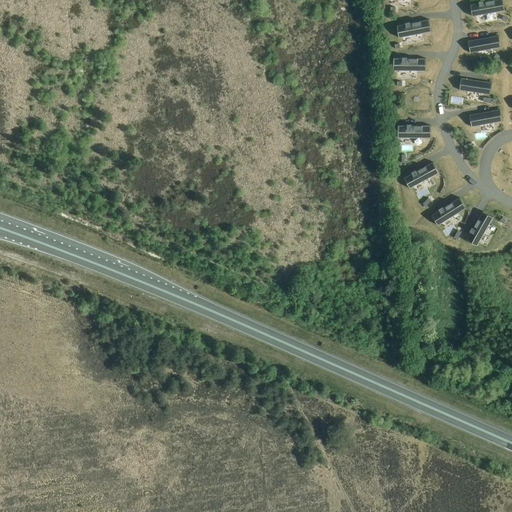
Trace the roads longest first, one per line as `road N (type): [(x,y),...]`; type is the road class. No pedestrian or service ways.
road 1 (trunk): [(511,443),(191,302)]
road 2 (trunk): [(0,228),(191,302)]
